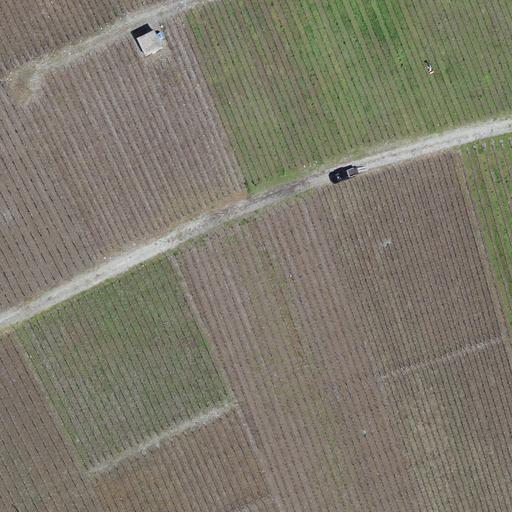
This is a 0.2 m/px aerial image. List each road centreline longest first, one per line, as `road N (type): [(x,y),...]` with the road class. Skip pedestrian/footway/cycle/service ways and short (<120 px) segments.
road 1 (track): [(511,127),(321,174),(0,325)]
road 2 (track): [(197,0),(40,70)]
